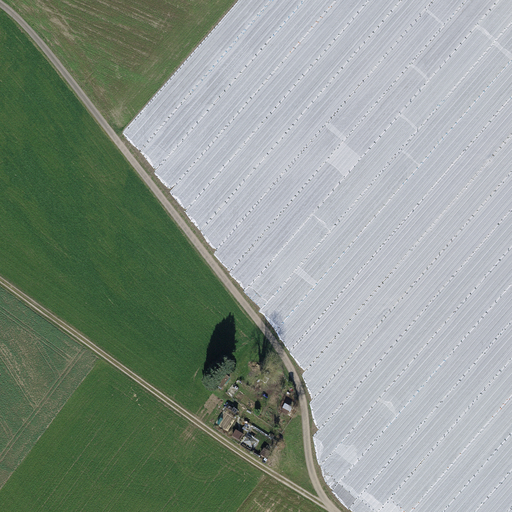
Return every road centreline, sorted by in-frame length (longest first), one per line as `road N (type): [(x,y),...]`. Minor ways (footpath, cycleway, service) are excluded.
road 1 (track): [(329,511),(306,471),(285,359),(0,5)]
road 2 (track): [(328,511),(0,282)]
